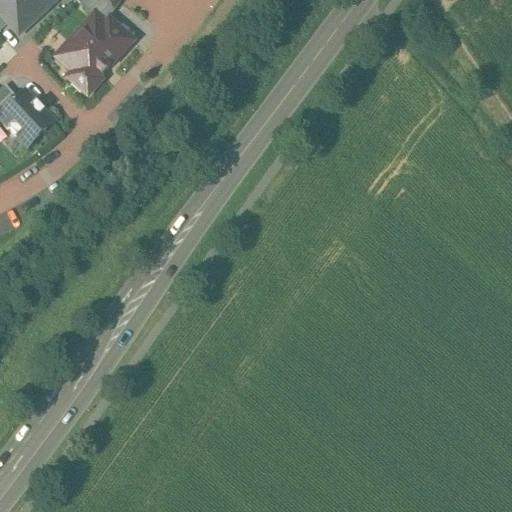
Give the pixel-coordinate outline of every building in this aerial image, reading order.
[(0,0),(0,21),(19,42),(61,5),(56,0),(0,0)] [(117,0),(74,0),(74,1),(96,20),(97,19),(105,27),(121,3),(117,0)] [(110,68),(132,43),(115,28),(111,32),(105,27),(97,19),(96,20),(79,40),(77,38),(57,60),(73,74),(68,80),(88,97),(101,82),(99,80),(102,77),(103,78),(111,69),(110,68)] [(5,86),(0,90),(0,106),(12,95),(13,95),(5,86)] [(34,106),(24,95),(18,101),(1,117),(0,117),(0,118),(10,129),(8,130),(17,140),(19,138),(29,149),(53,126),(43,115),(45,113),(37,104),(34,106)] [(12,95),(0,106),(0,115),(1,117),(18,101),(13,95),(12,95)]
